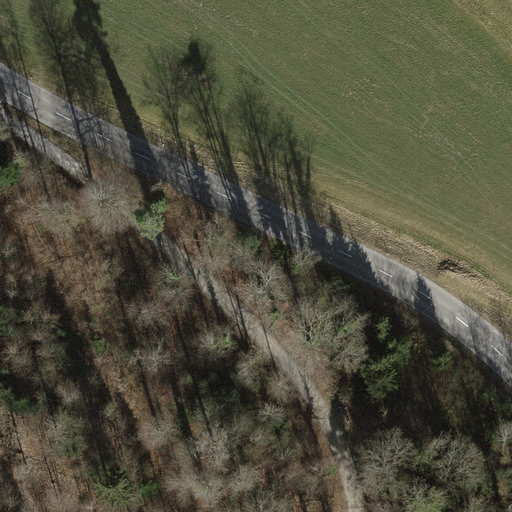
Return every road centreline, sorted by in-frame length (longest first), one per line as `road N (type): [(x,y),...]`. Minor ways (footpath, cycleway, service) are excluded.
road 1 (tertiary): [(0,80),(91,134),(402,285),(511,370)]
road 2 (track): [(356,511),(315,394),(251,311),(146,218),(0,112)]
